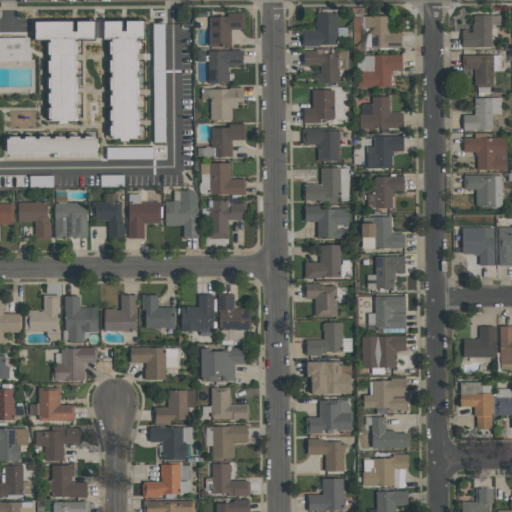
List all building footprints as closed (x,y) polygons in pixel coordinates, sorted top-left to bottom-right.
[(301,45),(336,46),(337,13),(315,13),(315,29),(301,29),(301,45)] [(353,48),(401,47),(401,31),(389,32),(388,16),(360,16),(360,13),(356,13),(356,17),(352,17),(353,48)] [(209,15),(209,46),(230,46),(230,30),(242,29),(242,14),(209,15)] [(462,47),(491,47),(490,25),(499,25),(499,15),(471,15),(471,30),(461,31),(462,47)] [(76,120),(76,38),(94,38),(94,21),(74,21),(35,21),(35,38),(43,38),(43,53),(48,53),(48,120),(76,120)] [(109,38),(110,138),(138,138),(137,37),(143,37),(143,21),(123,21),(103,21),(103,38),(109,38)] [(153,24),(153,62),(164,62),(163,24),(153,24)] [(0,61),(29,61),(29,37),(0,37),(0,61)] [(243,66),(242,50),(207,51),(208,83),(228,82),(228,67),(243,66)] [(390,87),(390,70),(402,70),(401,55),(357,56),(357,88),(390,87)] [(493,87),(492,69),(500,69),(500,55),(462,55),(463,69),(469,69),(469,87),(493,87)] [(154,88),(154,103),(164,103),(164,85),(162,85),(162,88),(154,88)] [(209,120),(231,120),(231,108),(240,108),(241,88),(201,88),(201,99),(209,99),(209,120)] [(311,90),(311,108),(303,108),(303,121),(334,121),(333,90),(311,90)] [(403,128),(403,112),(389,112),(389,96),(371,97),(372,114),(359,114),(359,129),(403,128)] [(462,130),(491,129),(491,114),(500,114),(500,97),(473,98),(473,115),(462,115),(462,130)] [(231,157),(231,140),(243,140),(244,124),(228,123),(228,127),(210,127),(210,150),(197,150),(197,156),(231,157)] [(339,160),(338,129),(301,130),(302,145),(316,145),(317,161),(339,160)] [(366,147),(366,169),(392,169),(392,151),(402,151),(403,136),(373,136),(373,147),(366,147)] [(97,158),(97,137),(7,137),(7,158),(97,158)] [(476,170),(506,169),(505,137),(463,138),(463,152),(476,152),(476,170)] [(107,159),(153,159),(153,147),(107,147),(107,159)] [(199,163),(199,195),(245,194),(244,178),(230,179),(229,163),(199,163)] [(320,168),(320,184),(303,185),(303,199),(338,198),(338,201),(348,201),(347,167),(320,168)] [(99,175),(100,186),(123,186),(123,175),(99,175)] [(501,207),(501,175),(463,175),(463,190),(475,190),(475,207),(501,207)] [(403,191),(403,176),(373,177),(373,193),(366,193),(366,209),(392,208),(392,191),(403,191)] [(164,200),(165,226),(182,226),(182,238),(197,237),(196,190),(175,191),(175,199),(164,200)] [(108,237),(122,237),(121,201),(116,201),(116,193),(105,193),(105,201),(90,202),(90,221),(108,220),(108,237)] [(128,238),(143,238),(143,223),(160,223),(159,202),(140,202),(140,194),(127,195),(128,238)] [(17,202),(18,222),(33,222),(33,238),(49,237),(48,201),(17,202)] [(227,237),(227,220),(244,220),(244,202),(210,201),(209,237),(227,237)] [(86,202),(53,203),(54,238),(87,238),(86,202)] [(12,203),(0,203),(0,224),(12,225),(12,203)] [(347,207),(304,208),(304,221),(316,221),(316,239),(343,238),(343,225),(348,225),(347,207)] [(390,216),(374,216),(374,223),(360,223),(361,249),(404,248),(404,233),(390,234),(390,216)] [(511,225),(498,226),(497,264),(511,264),(511,225)] [(493,237),(461,236),(461,255),(479,255),(479,265),(493,266),(493,237)] [(304,278),(340,277),(339,245),(318,245),(319,262),(303,262),(304,278)] [(367,289),(394,288),(393,273),(404,273),(404,256),(374,257),(374,275),(366,275),(367,289)] [(314,316),(336,316),(335,284),(304,285),(304,298),(314,298),(314,316)] [(180,331),(212,331),(213,295),(198,294),(197,307),(180,306),(180,331)] [(233,294),(217,294),(218,331),(250,330),(250,308),(233,309),(233,294)] [(58,295),(42,295),(42,310),(25,310),(25,331),(46,331),(46,340),(58,340),(58,295)] [(103,310),(103,331),(137,330),(136,295),(119,295),(119,309),(103,310)] [(174,307),(157,307),(157,296),(143,295),(142,327),(173,328),(174,307)] [(19,314),(2,313),(2,296),(0,296),(0,343),(3,343),(3,331),(19,332),(19,314)] [(83,343),(83,332),(97,331),(96,307),(79,308),(79,296),(65,296),(65,343),(83,343)] [(404,296),(373,296),(374,313),(367,314),(367,329),(405,328),(404,296)] [(342,322),(322,323),(322,339),(304,340),(305,353),(351,353),(351,338),(342,338),(342,322)] [(511,325),(499,326),(499,363),(511,362),(511,325)] [(462,357),(494,357),(494,326),(478,326),(478,339),(462,340),(462,357)] [(96,362),(95,347),(59,348),(60,362),(53,362),(53,381),(84,380),(83,363),(96,362)] [(129,362),(144,363),(144,379),(164,379),(164,347),(129,347),(129,362)] [(178,348),(165,348),(165,368),(177,368),(178,348)] [(244,364),(245,348),(231,348),(231,350),(200,350),(199,381),(233,382),(234,363),(244,364)] [(5,355),(0,355),(0,380),(8,380),(8,366),(5,366),(5,355)] [(340,361),(305,362),(305,377),(310,377),(310,394),(350,394),(350,373),(340,373),(340,361)] [(405,379),(371,379),(371,395),(362,395),(363,410),(406,409),(405,379)] [(480,382),(459,382),(459,407),(474,406),(474,429),(491,429),(491,393),(480,393),(480,382)] [(0,420),(13,421),(14,387),(0,386),(0,420)] [(247,404),(229,404),(229,387),(210,388),(211,419),(247,419),(247,404)] [(38,421),(74,420),(73,404),(59,405),(59,389),(37,390),(38,421)] [(511,428),(511,389),(493,389),(494,415),(511,415),(511,428)] [(194,390),(167,390),(167,407),(154,407),(154,421),(187,421),(187,407),(194,407),(194,390)] [(350,399),(318,400),(318,417),(305,417),(305,431),(351,430),(350,399)] [(406,432),(384,432),(384,417),(366,417),(367,429),(370,429),(371,448),(406,448),(406,432)] [(233,458),(233,442),(247,442),(247,425),(205,426),(205,446),(211,446),(211,458),(233,458)] [(63,461),(62,443),(80,443),(80,427),(54,427),(54,431),(35,431),(35,446),(43,446),(44,462),(63,461)] [(160,460),(185,460),(185,443),(191,444),(191,427),(148,427),(148,442),(160,442),(160,460)] [(27,445),(27,428),(0,428),(0,460),(19,461),(19,445),(27,445)] [(343,471),(343,440),(307,440),(307,455),(324,454),(324,471),(343,471)] [(393,486),(393,468),(406,468),(406,454),(392,454),(392,458),(362,458),(362,485),(393,486)] [(211,494),(248,495),(249,481),(230,480),(230,464),(212,463),(211,494)] [(178,464),(159,464),(160,481),(141,481),(141,496),(179,495),(178,464)] [(0,494),(22,494),(22,465),(3,466),(4,482),(0,482),(0,494)] [(71,465),(51,465),(51,497),(86,497),(86,482),(72,482),(71,465)] [(307,510),(342,510),(341,478),(321,478),(321,494),(307,495),(307,510)] [(491,511),(491,488),(475,488),(475,501),(461,501),(460,511),(491,511)] [(495,511),(511,511),(511,488),(511,510),(496,510),(495,511)] [(407,491),(375,491),(375,511),(368,511),(394,511),(395,505),(407,505),(407,491)] [(0,511),(31,511),(31,501),(0,501),(0,511)] [(50,511),(88,511),(89,501),(51,501),(50,511)] [(193,511),(194,501),(143,501),(142,511),(193,511)] [(248,511),(248,501),(214,502),(214,511),(248,511)]
